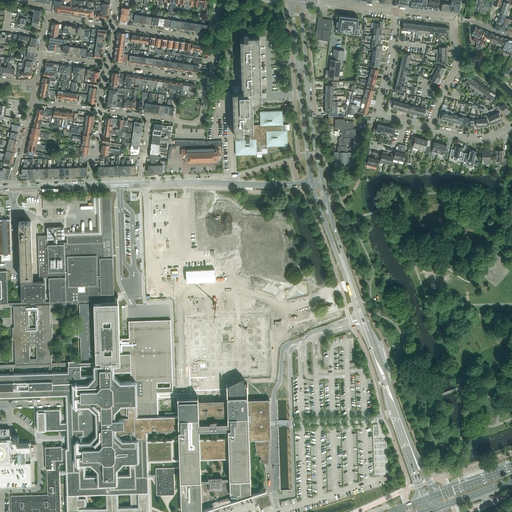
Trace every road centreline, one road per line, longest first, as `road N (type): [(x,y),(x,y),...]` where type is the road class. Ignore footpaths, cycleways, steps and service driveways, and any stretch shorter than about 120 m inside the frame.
road 1 (tertiary): [(433,496),(320,172)]
road 2 (tertiary): [(312,184),(423,499)]
road 3 (tertiary): [(290,0),(312,184)]
road 4 (residential): [(430,128),(457,62),(453,17),(396,10)]
road 5 (tertiary): [(320,172),(301,0)]
road 6 (unclassified): [(312,184),(140,184)]
road 7 (track): [(174,294),(218,289),(270,299),(331,289)]
road 8 (residential): [(430,128),(378,113),(396,10)]
